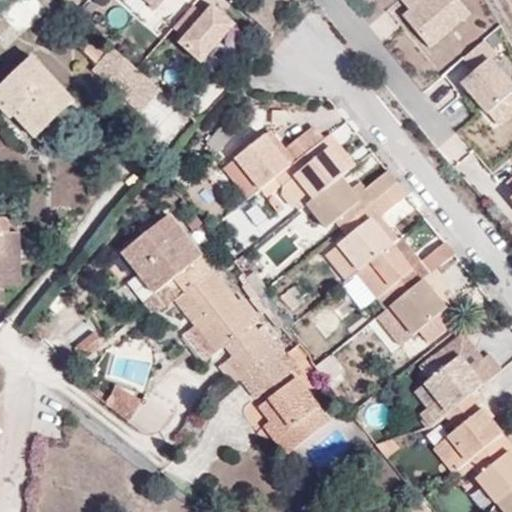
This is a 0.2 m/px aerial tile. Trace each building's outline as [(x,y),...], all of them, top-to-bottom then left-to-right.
[(146,0),(156,9),(163,0),(146,0)] [(403,0),(413,11),(406,17),(433,49),(473,14),(461,0),(403,0)] [(204,14),(192,4),(173,26),(184,36),(179,42),(201,61),(234,23),(212,4),(204,14)] [(71,48),(77,44),(96,64),(106,52),(89,35),(86,36),(79,29),(64,40),(71,48)] [(498,56),(486,42),(466,58),(478,72),(464,83),(490,115),(511,96),(511,84),(492,61),(498,56)] [(106,52),(96,64),(92,68),(141,112),(161,89),(137,68),(111,46),(106,52)] [(76,102),(34,57),(1,88),(44,133),(76,102)] [(38,138),(44,133),(1,88),(0,89),(0,105),(12,118),(16,115),(38,138)] [(237,129),(226,120),(206,143),(217,153),(237,129)] [(323,140),(313,127),(288,147),(297,161),(323,140)] [(286,149),(272,131),(266,135),(290,167),(297,161),(288,147),(286,149)] [(290,167),(266,135),(235,160),(259,191),(289,168),(290,167)] [(347,171),(354,165),(329,135),(323,140),(347,171)] [(340,177),(347,171),(323,140),(297,161),(290,167),(289,168),(313,200),(340,177)] [(248,200),(259,191),(235,160),(224,168),(248,200)] [(374,201),(397,182),(387,171),(364,190),(374,201)] [(313,200),(306,205),(326,229),(360,201),(348,186),(340,177),(313,200)] [(326,229),(332,235),(343,226),(365,208),(372,202),(374,201),(364,190),(356,179),(348,186),(360,201),(326,229)] [(382,215),(408,196),(397,182),(374,201),(372,202),(382,215)] [(274,214),(282,209),(274,196),(266,201),(274,214)] [(350,236),(338,246),(345,255),(359,272),(393,244),(375,221),(365,208),(343,226),(350,236)] [(157,294),(175,279),(202,259),(203,257),(171,215),(124,253),(157,294)] [(393,244),(401,238),(382,215),(375,221),(393,244)] [(20,254),(13,255),(13,232),(0,232),(0,303),(4,303),(4,287),(21,288),(20,254)] [(420,263),(422,262),(401,238),(393,244),(416,270),(380,299),(388,309),(391,306),(425,279),(429,276),(420,263)] [(380,299),(416,270),(393,244),(359,272),(380,299)] [(429,276),(435,271),(455,255),(446,244),(422,262),(420,263),(429,276)] [(332,265),(346,282),(359,272),(345,255),(332,265)] [(216,352),(224,346),(252,324),(236,303),(202,259),(175,279),(185,292),(176,299),(196,325),(216,352)] [(448,308),(458,299),(435,271),(429,276),(425,279),(448,308)] [(458,320),(448,308),(425,279),(391,306),(414,335),(419,330),(429,343),(458,320)] [(260,318),(243,298),(236,303),(252,324),(260,318)] [(376,318),(399,347),(414,335),(391,306),(388,309),(376,318)] [(224,346),(233,357),(261,335),(252,324),(224,346)] [(187,333),(207,360),(216,352),(196,325),(187,333)] [(281,348),(267,330),(261,335),(275,352),(281,348)] [(233,357),(227,362),(240,379),(275,352),(261,335),(233,357)] [(463,335),(434,359),(443,370),(468,350),(482,367),(485,363),(463,335)] [(289,370),(295,366),(281,348),(275,352),(289,370)] [(501,371),(491,358),(485,363),(482,367),(468,350),(443,370),(425,385),(449,413),(471,395),(501,371)] [(240,379),(254,398),(261,392),(289,370),(275,352),(240,379)] [(325,359),(316,366),(326,378),(336,370),(325,359)] [(296,380),(295,379),(289,370),(261,392),(268,400),(296,380)] [(292,448),(329,421),(296,380),(268,400),(260,407),(271,422),(292,448)] [(422,412),(433,427),(445,417),(449,413),(425,385),(415,392),(426,408),(422,412)] [(128,419),(137,405),(120,393),(111,407),(128,419)] [(433,450),(451,474),(466,463),(468,462),(503,434),(471,395),(449,413),(445,417),(457,431),(448,438),(433,450)] [(283,454),(292,448),(271,422),(263,427),(283,454)] [(468,462),(466,463),(498,502),(511,490),(511,454),(511,453),(511,451),(511,445),(503,434),(468,462)] [(511,511),(511,490),(498,502),(505,511),(511,511)]
